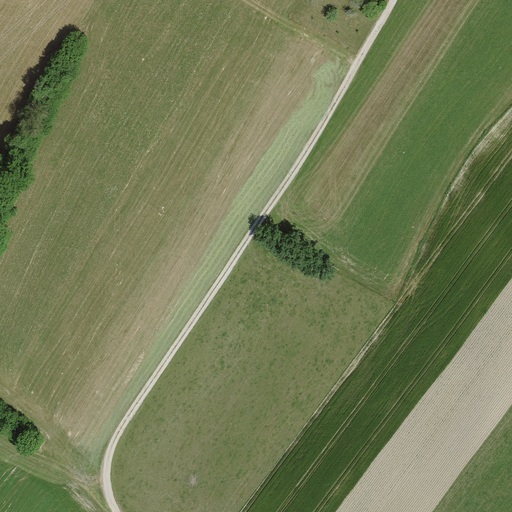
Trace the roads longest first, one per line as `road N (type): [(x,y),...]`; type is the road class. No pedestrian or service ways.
road 1 (track): [(391,0),(322,124),(112,438),(107,484),(116,511)]
road 2 (track): [(0,431),(113,503)]
